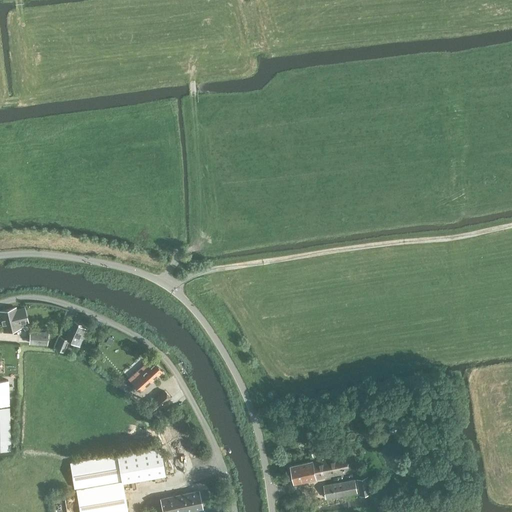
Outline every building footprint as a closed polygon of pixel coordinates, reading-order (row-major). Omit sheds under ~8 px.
[(19,322),(27,320),(24,307),(16,310),(15,307),(0,310),(0,313),(4,330),(20,326),(19,322)] [(62,350),(63,349),(67,340),(79,345),(87,329),(81,326),(82,325),(74,321),(70,329),(65,338),(61,336),(55,347),(62,350)] [(47,331),(29,330),(28,342),(47,343),(47,331)] [(140,390),(161,370),(155,363),(146,370),(142,366),(129,378),(140,390)] [(0,404),(9,404),(8,380),(0,379),(0,404)] [(156,414),(172,401),(165,391),(148,405),(156,414)] [(0,406),(0,449),(10,449),(9,406),(0,406)] [(313,456),(333,451),(331,442),(311,446),(313,456)] [(74,487),(121,479),(122,482),(165,475),(161,446),(70,462),(74,487)] [(295,483),(353,470),(349,452),(291,465),(295,483)] [(357,478),(360,496),(371,493),(368,476),(357,478)] [(327,498),(357,492),(355,479),(325,485),(327,498)] [(127,511),(122,482),(63,492),(66,511),(127,511)] [(163,511),(182,511),(192,510),(202,508),(199,490),(161,498),(163,511)]
